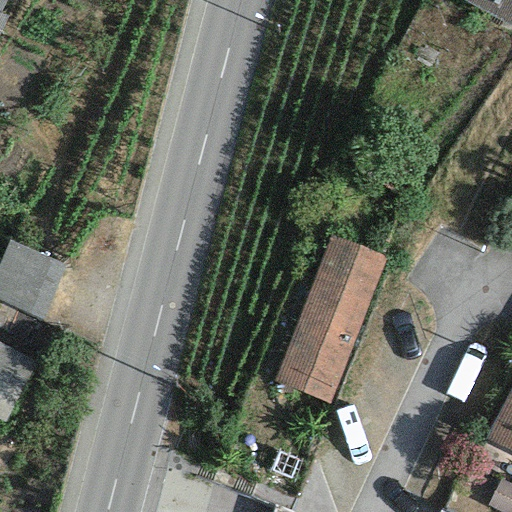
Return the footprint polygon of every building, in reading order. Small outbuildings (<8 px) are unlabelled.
[(511,0),(459,0),(511,28),(511,0)] [(328,405),(384,257),(329,236),(273,385),(328,405)] [(0,305),(41,322),(64,263),(6,241),(0,257),(0,305)] [(0,424),(2,426),(36,363),(0,343),(0,424)] [(511,451),(511,383),(484,438),(511,451)]
